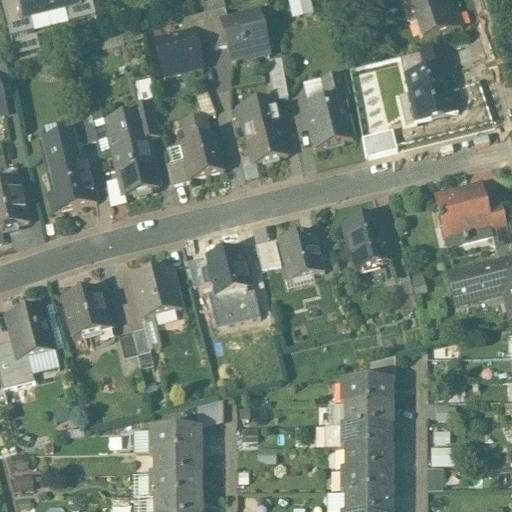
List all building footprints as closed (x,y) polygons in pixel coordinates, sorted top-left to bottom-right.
[(15,0),(16,2),(21,24),(31,22),(65,14),(82,10),(79,0),(15,0)] [(79,0),(82,10),(65,14),(68,25),(95,19),(90,0),(79,0)] [(289,0),(294,19),(315,14),(311,0),(289,0)] [(406,0),(421,44),(462,30),(457,17),(451,19),(444,0),(406,0)] [(21,24),(16,2),(1,5),(10,40),(34,34),(31,22),(21,24)] [(225,12),(205,17),(210,42),(212,52),(228,49),(223,25),(228,24),(225,12)] [(228,24),(223,25),(228,49),(232,64),(268,55),(258,16),(228,24)] [(205,17),(181,23),(184,37),(193,35),(196,46),(210,42),(205,17)] [(184,37),(156,44),(165,80),(202,71),(196,46),(193,35),(184,37)] [(445,50),(419,56),(424,74),(445,69),(445,71),(450,70),(445,50)] [(281,63),(267,65),(270,84),(285,81),(281,63)] [(6,67),(0,68),(0,93),(0,94),(12,91),(6,67)] [(424,74),(404,79),(415,123),(416,126),(458,116),(452,92),(450,92),(445,71),(445,69),(424,74)] [(342,78),(321,83),(324,95),(345,89),(342,78)] [(285,81),(270,84),(274,105),(288,102),(285,81)] [(345,89),(324,95),(326,106),(306,111),(316,153),(353,144),(343,103),(348,102),(345,89)] [(155,106),(130,112),(133,124),(137,123),(143,151),(149,149),(147,143),(161,140),(156,116),(157,116),(155,106)] [(279,125),(261,130),(258,121),(264,119),(261,108),(237,113),(243,136),(245,136),(254,169),(288,160),(279,125)] [(93,116),(68,122),(71,139),(72,139),(75,151),(98,145),(93,116)] [(204,119),(183,125),(188,146),(182,148),(186,164),(191,184),(192,184),(224,176),(215,139),(210,141),(204,119)] [(133,124),(106,130),(124,200),(159,192),(149,149),(143,151),(137,123),(133,124)] [(71,139),(44,146),(57,198),(50,200),(54,218),(97,207),(86,165),(79,166),(75,151),(72,139),(71,139)] [(186,164),(167,168),(171,190),(192,185),(192,184),(191,184),(186,164)] [(0,187),(0,233),(29,227),(20,183),(0,187)] [(463,193),(435,200),(440,221),(439,221),(440,227),(442,226),(446,244),(461,240),(463,248),(492,241),(494,240),(486,210),(483,195),(465,199),(463,193)] [(511,221),(504,224),(500,207),(486,210),(494,240),(492,241),(495,253),(511,249),(511,221)] [(380,220),(344,229),(355,275),(391,266),(380,220)] [(304,239),(278,245),(283,264),(289,263),(292,279),(311,274),(312,280),(325,277),(315,238),(305,240),(304,239)] [(269,247),(256,250),(262,275),(275,271),(269,247)] [(511,249),(495,253),(499,266),(511,262),(511,249)] [(240,254),(207,262),(213,288),(216,299),(248,291),(240,254)] [(207,262),(188,267),(194,292),(213,288),(207,262)] [(511,262),(499,266),(449,279),(456,309),(504,297),(510,320),(511,319),(511,262)] [(171,271),(131,281),(142,323),(182,313),(171,271)] [(263,278),(250,281),(258,310),(270,307),(263,278)] [(409,282),(395,285),(403,316),(417,312),(409,282)] [(100,294),(64,303),(74,343),(113,333),(108,315),(105,316),(100,294)] [(43,311),(7,320),(14,347),(18,365),(29,362),(54,356),(43,311)] [(145,334),(132,337),(138,360),(151,357),(145,334)] [(132,337),(119,340),(125,364),(138,360),(132,337)] [(14,347),(0,350),(0,385),(2,395),(35,386),(29,362),(18,365),(14,347)] [(387,388),(339,388),(340,411),(344,411),(387,410),(387,388)] [(202,429),(226,426),(223,406),(200,409),(202,429)] [(387,410),(344,411),(344,432),(388,432),(393,431),(393,410),(387,410)] [(344,432),(328,432),(328,447),(339,447),(339,454),(344,454),(344,432)] [(388,432),(344,432),(344,454),(388,453),(388,432)] [(197,435),(150,435),(150,458),(154,458),(197,458),(197,435)] [(453,469),(453,451),(433,451),(432,468),(453,469)] [(388,453),(344,454),(344,476),(388,475),(392,475),(392,453),(388,453)] [(197,458),(154,458),(154,479),(197,479),(201,479),(201,458),(197,458)] [(429,472),(429,494),(444,494),(444,472),(429,472)] [(344,476),(340,476),(340,498),(344,498),(388,497),(388,475),(344,476)] [(154,479),(150,480),(150,502),(155,502),(197,502),(197,479),(154,479)] [(388,497),(344,498),(344,511),(392,511),(393,498),(388,497)] [(197,502),(155,502),(154,511),(201,511),(201,502),(197,502)]
